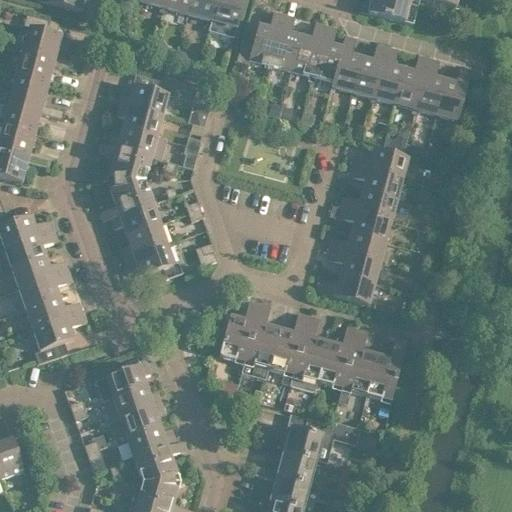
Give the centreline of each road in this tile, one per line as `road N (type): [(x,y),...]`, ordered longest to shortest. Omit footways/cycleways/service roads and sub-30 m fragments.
road 1 (residential): [(157,306),(128,312),(105,292),(69,199),(68,176),(121,0)]
road 2 (residential): [(212,511),(216,482),(157,306)]
road 3 (residential): [(237,275),(217,207),(312,233)]
road 4 (residential): [(0,395),(43,395),(59,420),(74,477),(65,511)]
